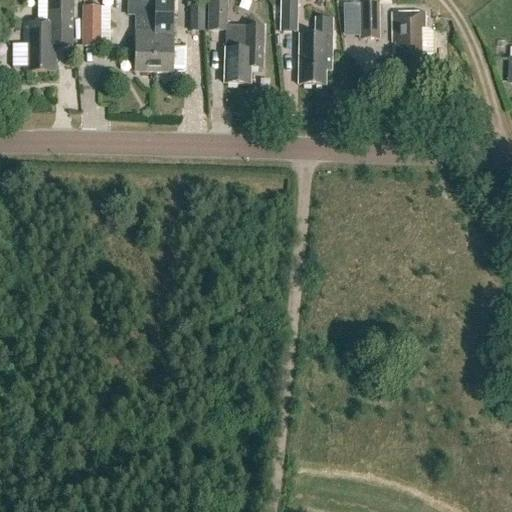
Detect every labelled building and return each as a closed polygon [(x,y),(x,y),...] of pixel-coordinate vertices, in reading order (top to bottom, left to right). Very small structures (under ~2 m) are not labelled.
[(36,0),(36,24),(24,24),(24,47),(12,46),(11,70),(23,70),(23,74),(53,75),(54,48),(71,49),(71,0),(36,0)] [(196,0),(185,0),(185,8),(189,8),(189,33),(203,34),(204,8),(196,8),(196,0)] [(227,0),(207,0),(206,34),(226,34),(227,0)] [(297,0),(280,0),(279,33),(295,34),(297,0)] [(358,0),(344,0),(344,21),(351,21),(351,41),(378,41),(378,5),(358,5),(358,0)] [(133,76),(150,76),(151,2),(126,2),(126,18),(135,18),(133,76)] [(170,2),(151,2),(150,76),(171,76),(171,73),(183,73),(185,71),(186,51),(172,50),(172,34),(169,34),(170,2)] [(100,9),(81,8),(81,48),(100,48),(100,9)] [(424,32),(424,16),(391,17),(392,46),(395,46),(395,59),(392,59),(392,81),(427,80),(427,61),(420,61),(420,32),(424,32)] [(333,20),(314,19),(313,37),(300,36),(298,88),(324,89),(325,73),(332,73),(333,20)] [(260,29),(242,29),(242,54),(225,54),(225,88),(250,88),(250,72),(260,72),(260,54),(260,29)]
